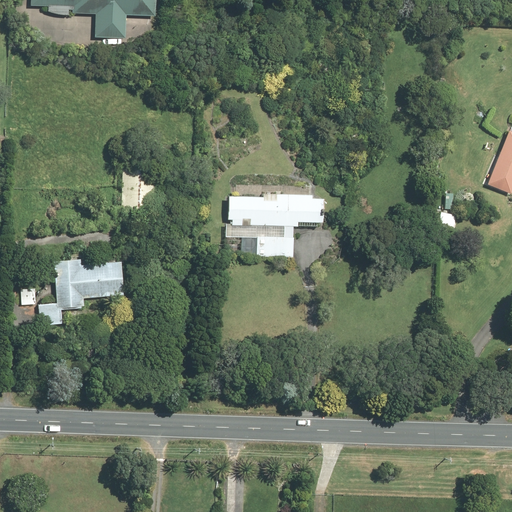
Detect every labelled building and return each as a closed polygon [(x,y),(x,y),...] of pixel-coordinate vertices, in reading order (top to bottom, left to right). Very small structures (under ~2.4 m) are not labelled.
[(33,0),(33,4),(50,5),(50,10),(59,13),(70,14),(70,8),(74,8),(74,12),(97,13),(96,36),(126,38),(128,14),(157,15),(157,0),(33,0)] [(511,130),(510,130),(489,183),(511,193),(511,192),(511,130)] [(156,170),(124,168),(122,210),(155,212),(156,170)] [(265,196),(230,195),(229,218),(233,219),(233,224),(252,225),(252,224),(286,225),(286,236),(258,236),(257,256),(294,257),(295,236),(294,236),(294,225),(299,225),(299,221),(324,222),(325,213),(323,213),(323,207),(325,207),(326,198),(314,197),(314,194),(281,193),(281,191),(275,191),(275,193),(271,193),(271,192),(268,192),(268,193),(265,192),(265,196)] [(453,209),(454,193),(444,192),(443,208),(453,209)] [(457,214),(442,211),(439,224),(454,227),(457,214)] [(82,258),(55,260),(59,307),(85,305),(85,297),(125,294),(123,260),(83,263),(82,258)]
